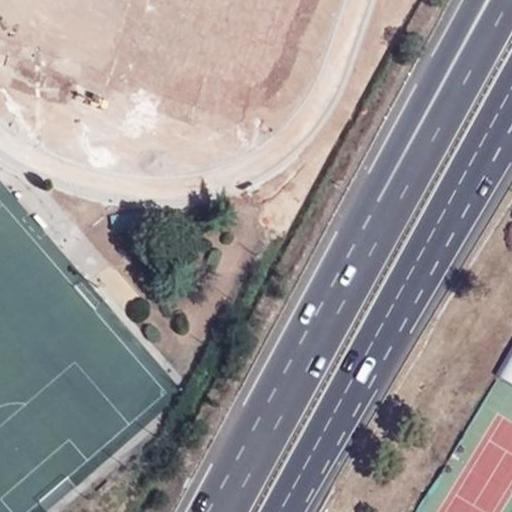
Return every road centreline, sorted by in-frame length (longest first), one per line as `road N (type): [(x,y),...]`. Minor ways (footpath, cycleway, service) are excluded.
road 1 (motorway): [(508,0),(227,511)]
road 2 (motorway): [(473,0),(216,511)]
road 3 (motorway): [(313,453),(511,89)]
road 4 (motorway): [(313,453),(511,139)]
